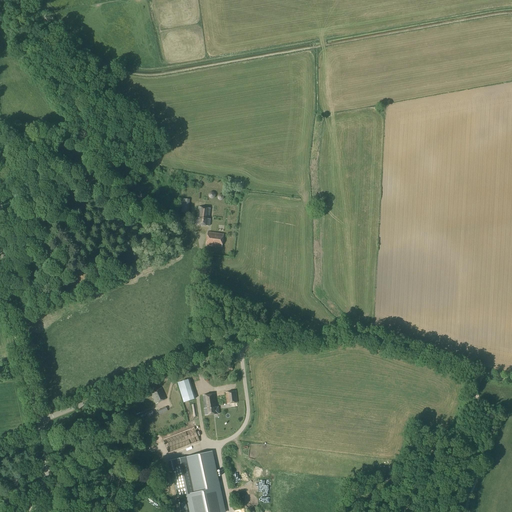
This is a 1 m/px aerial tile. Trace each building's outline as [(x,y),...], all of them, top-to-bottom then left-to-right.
[(188,214),(189,200),(182,199),(181,213),(188,214)] [(209,219),(210,208),(198,207),(197,218),(196,218),(195,224),(209,226),(210,219),(209,219)] [(221,247),(223,234),(207,232),(206,245),(221,247)] [(183,402),(195,399),(189,379),(177,383),(183,402)] [(156,404),(166,399),(160,389),(151,393),(156,404)] [(226,404),(237,403),(236,391),(225,393),(226,404)] [(216,407),(215,394),(203,396),(204,409),(205,416),(219,414),(218,407),(216,407)] [(196,432),(193,427),(162,439),(168,454),(199,442),(198,437),(200,436),(198,431),(196,432)] [(225,511),(212,451),(169,461),(177,497),(185,495),(188,511),(225,511)]
